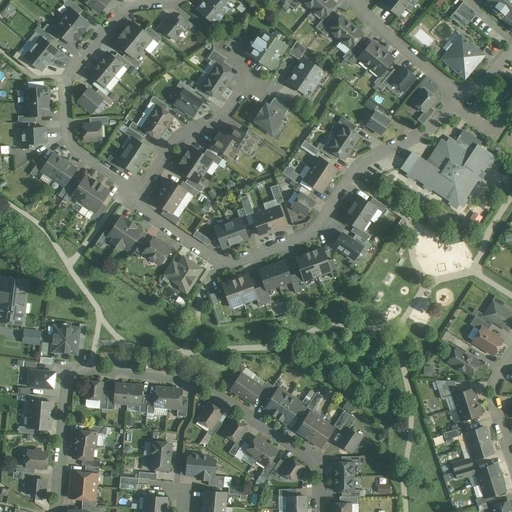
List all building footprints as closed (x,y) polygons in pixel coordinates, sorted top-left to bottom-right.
[(110,1),(108,0),(86,0),(86,1),(99,13),(110,1)] [(215,23),(224,13),(208,0),(202,0),(196,8),(215,23)] [(208,0),(224,13),(234,0),(208,0)] [(302,0),(302,1),(313,10),(320,0),(302,0)] [(329,0),(320,0),(313,10),(324,19),(335,4),(329,0)] [(383,0),(383,1),(393,9),(400,0),(383,0)] [(412,0),(400,0),(393,9),(400,15),(412,0)] [(486,0),(487,0),(501,12),(511,0),(486,0)] [(511,0),(501,12),(511,21),(511,0)] [(450,16),(464,28),(477,13),(463,1),(450,16)] [(89,25),(69,8),(61,19),(81,35),(85,31),(85,30),(89,25)] [(186,27),(171,15),(160,29),(174,41),(186,27)] [(352,25),(341,16),(329,31),(340,40),(352,25)] [(81,35),(61,19),(52,29),(72,46),(76,41),(77,41),(77,40),(81,36),(81,35)] [(152,39),(132,22),(128,27),(127,28),(124,32),(123,32),(143,49),(152,39)] [(352,25),(340,40),(351,49),(363,34),(352,25)] [(246,53),(270,70),(288,44),(264,28),(246,53)] [(143,49),(123,32),(123,33),(120,37),(119,37),(119,38),(115,43),(135,59),(143,49)] [(467,79),(487,54),(463,34),(442,58),(467,79)] [(58,51),(42,37),(33,48),(50,62),(53,58),(52,58),(58,51)] [(289,53),(298,59),(306,48),(296,42),(289,53)] [(383,51),(372,42),(358,58),(369,67),(383,51)] [(50,62),(33,48),(25,58),(41,71),(44,67),(46,64),(47,65),(50,62)] [(383,51),(369,67),(380,76),(393,60),(383,51)] [(122,65),(108,53),(99,64),(113,76),(122,65)] [(287,82),(305,94),(308,90),(311,92),(321,77),(318,75),(321,71),(303,58),(287,82)] [(113,76),(99,64),(90,75),(104,86),(113,76)] [(233,75),(217,65),(209,76),(225,87),(233,75)] [(415,77),(403,67),(391,81),(404,91),(415,77)] [(225,87),(209,76),(202,88),(212,95),(217,99),(225,87)] [(172,101),(194,117),(204,102),(182,87),(172,101)] [(48,88),(25,89),(26,103),(49,101),(49,99),(49,98),(48,98),(48,88)] [(102,100),(88,89),(78,101),(92,113),(102,100)] [(424,90),(419,96),(416,96),(413,99),(414,102),(413,103),(424,112),(429,107),(434,102),(433,102),(435,99),(424,90)] [(274,99),(269,107),(283,116),(288,108),(274,99)] [(49,101),(26,103),(26,117),(49,116),(48,105),(49,105),(49,104),(49,101)] [(259,115),(255,121),(260,125),(259,127),(265,131),(266,129),(272,132),(275,128),(277,129),(282,122),(280,121),(283,116),(269,107),(266,105),(262,111),(261,110),(258,115),(259,115)] [(172,117),(157,106),(149,118),(165,128),(172,117)] [(390,122),(375,112),(366,125),(381,135),(390,122)] [(165,128),(149,118),(142,129),(157,139),(165,128)] [(84,140),(92,139),(94,141),(97,141),(99,139),(101,139),(100,124),(93,125),(93,124),(90,124),(86,124),(86,125),(83,125),(84,140)] [(220,133),(211,145),(233,160),(236,155),(238,157),(243,150),(247,153),(250,148),(253,150),(258,142),(246,134),(235,126),(227,137),(220,133)] [(359,136),(344,126),(336,138),(351,148),(359,136)] [(46,128),(21,129),(22,149),(31,149),(31,144),(46,144),(46,128)] [(246,134),(258,142),(261,144),(264,140),(249,130),(246,134)] [(497,158),(479,146),(482,142),(463,130),(455,142),(448,137),(445,142),(441,139),(426,161),(412,152),(400,169),(406,173),(405,175),(412,180),(415,177),(424,183),(422,187),(430,192),(432,189),(450,200),(447,204),(456,210),(459,206),(463,209),(469,200),(466,198),(478,181),(480,183),(486,175),(483,173),(489,166),(491,168),(497,158)] [(351,148),(336,138),(328,149),(344,160),(351,148)] [(150,150),(133,139),(125,150),(142,162),(150,150)] [(193,143),(185,154),(208,170),(215,159),(193,143)] [(142,162),(125,150),(118,162),(135,173),(142,162)] [(61,160),(53,154),(42,171),(47,174),(53,178),(65,161),(62,159),(61,160)] [(200,181),(208,170),(185,154),(177,166),(200,181)] [(337,170),(323,161),(319,158),(312,169),(329,181),(337,170)] [(65,161),(53,178),(65,186),(76,170),(67,164),(67,163),(65,161)] [(329,181),(312,169),(304,181),(322,192),(329,181)] [(86,176),(72,197),(76,199),(76,201),(83,206),(98,183),(92,180),(86,176)] [(186,192),(169,180),(163,188),(162,188),(160,191),(179,203),(186,192)] [(98,183),(83,206),(89,210),(91,209),(95,212),(109,192),(103,188),(103,187),(98,183)] [(290,204),(308,215),(317,200),(298,189),(290,204)] [(179,203),(160,191),(159,193),(159,194),(154,202),(158,205),(171,214),(179,203)] [(238,216),(253,213),(249,196),(240,198),(242,208),(236,209),(238,216)] [(376,208),(358,196),(353,204),(352,204),(350,207),(368,219),(376,208)] [(286,227),(278,207),(266,211),(273,231),(286,227)] [(368,219),(350,207),(348,210),(349,211),(343,219),(361,230),(368,219)] [(273,231),(266,211),(253,216),(260,236),(273,231)] [(121,217),(108,236),(113,240),(111,243),(116,246),(132,223),(127,219),(126,220),(121,217)] [(247,239),(240,219),(228,224),(235,244),(238,243),(239,242),(247,239)] [(132,223),(116,246),(118,244),(128,250),(141,230),(136,227),(137,226),(132,223)] [(235,244),(228,224),(215,228),(222,248),(231,245),(232,245),(235,244)] [(207,245),(211,240),(196,230),(192,235),(207,245)] [(362,247),(342,234),(334,246),(354,259),(362,247)] [(155,235),(143,252),(161,265),(173,247),(155,235)] [(323,248),(309,253),(317,276),(331,271),(323,248)] [(317,276),(309,253),(296,258),(304,281),(317,276)] [(184,258),(171,277),(179,283),(181,288),(186,292),(201,270),(184,258)] [(284,261),(272,266),(279,285),(291,281),(284,261)] [(272,266),(259,270),(266,290),(279,285),(272,266)] [(256,297),(248,275),(235,280),(243,302),(256,297)] [(0,300),(0,321),(24,324),(29,279),(3,276),(0,300)] [(235,280),(223,284),(231,307),(243,302),(235,280)] [(495,320),(510,329),(511,324),(511,310),(504,306),(507,302),(496,296),(485,314),(495,320)] [(475,321),(482,325),(489,329),(495,320),(485,314),(477,310),(474,315),(477,316),(475,321)] [(472,343),(494,356),(504,338),(489,329),(482,325),(472,343)] [(79,329),(71,328),(70,328),(63,328),(63,327),(54,326),(52,352),(60,353),(60,352),(68,353),(68,354),(77,354),(79,329)] [(23,328),(22,343),(40,344),(42,330),(23,328)] [(448,362),(473,376),(482,361),(457,346),(448,362)] [(239,377),(243,371),(246,366),(241,363),(234,373),(239,377)] [(55,373),(29,371),(28,387),(54,389),(55,373)] [(231,388),(242,396),(254,378),(243,371),(239,377),(231,388)] [(265,386),(254,378),(242,396),(253,403),(258,396),(265,386)] [(87,399),(103,400),(103,391),(104,380),(88,379),(87,399)] [(270,379),(265,386),(258,396),(265,400),(276,384),(270,379)] [(114,401),(126,402),(128,382),(115,381),(114,392),(114,401)] [(143,383),(128,382),(126,402),(142,404),(142,395),(143,383)] [(260,408),(275,418),(291,393),(276,384),(265,400),(260,408)] [(156,405),(167,406),(169,385),(157,385),(157,396),(156,405)] [(183,387),(169,385),(167,406),(182,407),(182,399),(183,387)] [(453,394),(457,407),(481,400),(476,387),(453,394)] [(113,409),(114,401),(114,392),(103,391),(103,400),(102,408),(113,409)] [(307,397),(304,402),(297,412),(301,415),(306,409),(310,412),(311,411),(322,394),(318,391),(312,400),(307,397)] [(33,397),(31,413),(52,415),(54,399),(43,398),(43,394),(25,393),(25,396),(33,397)] [(304,402),(291,393),(275,418),(288,426),(297,412),(304,402)] [(155,414),(156,405),(157,396),(142,395),(142,404),(141,412),(155,414)] [(182,399),(182,407),(181,416),(188,417),(189,399),(182,399)] [(225,411),(208,400),(197,417),(213,428),(219,419),(225,411)] [(485,414),(481,400),(457,407),(461,421),(458,422),(459,426),(470,423),(468,419),(485,414)] [(296,432),(309,441),(324,419),(311,411),(310,412),(296,432)] [(344,432),(348,426),(350,428),(357,418),(346,411),(336,426),(344,432)] [(51,429),(52,415),(31,413),(30,427),(21,426),(20,431),(38,432),(39,428),(51,429)] [(249,427),(234,417),(224,432),(239,442),(242,437),(249,427)] [(219,419),(213,428),(209,434),(213,436),(223,422),(219,419)] [(335,427),(324,419),(309,441),(321,449),(335,427)] [(197,421),(195,425),(208,432),(210,429),(197,421)] [(466,435),(470,447),(492,440),(487,423),(464,430),(463,427),(444,433),(447,441),(466,435)] [(76,429),(75,445),(96,447),(98,431),(112,432),(112,427),(94,425),(94,430),(76,429)] [(344,432),(338,442),(354,453),(364,437),(350,428),(348,426),(344,432)] [(245,451),(255,458),(268,440),(258,433),(251,443),(245,451)] [(242,437),(239,442),(231,453),(240,459),(245,451),(251,443),(242,437)] [(151,454),(172,456),(174,442),(153,440),(151,454)] [(280,449),(268,440),(255,458),(267,467),(272,460),(280,449)] [(496,452),(492,440),(470,447),(472,456),(453,462),(456,472),(476,466),(473,459),(496,452)] [(95,459),(96,447),(75,445),(74,457),(83,458),(83,465),(87,465),(101,467),(101,460),(95,459)] [(35,467),(48,468),(50,450),(27,447),(25,466),(35,467)] [(172,456),(151,454),(150,468),(171,470),(172,456)] [(198,476),(199,455),(188,454),(187,475),(198,476)] [(199,455),(198,476),(211,477),(216,477),(217,456),(199,455)] [(307,466),(290,455),(286,462),(280,470),(297,481),(307,466)] [(272,460),(267,467),(262,475),(268,480),(271,475),(275,478),(280,470),(286,462),(282,459),(278,464),(272,460)] [(333,460),(333,476),(356,476),(356,460),(333,460)] [(478,474),(481,484),(504,477),(500,463),(477,470),(476,466),(456,472),(459,480),(478,474)] [(35,467),(25,466),(19,465),(18,475),(28,476),(34,477),(35,467)] [(73,470),(71,485),(99,488),(100,473),(101,467),(87,465),(86,471),(73,470)] [(142,471),(141,478),(158,480),(159,473),(142,471)] [(26,495),(45,496),(47,478),(34,477),(28,476),(26,495)] [(121,488),(139,490),(141,478),(122,476),(121,488)] [(356,491),(356,476),(333,476),(333,490),(341,490),(356,491)] [(216,477),(211,477),(210,485),(225,486),(225,478),(216,477)] [(508,490),(504,477),(481,484),(485,497),(478,499),(480,503),(496,498),(494,494),(508,490)] [(391,493),(391,484),(378,484),(378,493),(391,493)] [(97,507),(99,488),(71,485),(70,497),(84,498),(84,505),(97,507)] [(203,504),(227,506),(228,490),(205,488),(203,504)] [(240,498),(247,498),(247,488),(229,488),(229,494),(240,494),(240,498)] [(361,490),(356,491),(341,490),(341,502),(353,502),(361,502),(361,490)] [(148,492),(146,510),(166,511),(168,511),(170,495),(148,492)] [(289,494),(289,508),(310,508),(310,494),(295,494),(289,494)] [(490,505),(492,511),(511,511),(511,502),(511,498),(498,502),(497,499),(486,502),(487,506),(490,505)] [(333,502),(332,511),(352,511),(353,502),(341,502),(333,502)]
